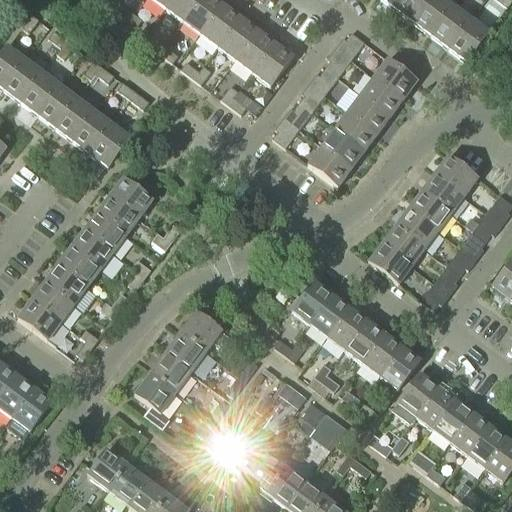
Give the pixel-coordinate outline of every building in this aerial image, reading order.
[(148,0),(147,1),(165,14),(175,0),(148,0)] [(183,27),(203,0),(175,0),(165,14),(183,27)] [(208,0),(203,0),(183,27),(200,41),(223,11),(208,0)] [(379,0),(378,2),(396,15),(407,0),(379,0)] [(407,0),(396,15),(414,29),(435,0),(407,0)] [(429,40),(452,11),(437,0),(435,0),(414,29),(429,40)] [(511,5),(504,0),(494,0),(493,3),(506,13),(511,5)] [(128,28),(134,20),(121,10),(115,18),(128,28)] [(218,54),(240,24),(223,11),(200,41),(218,54)] [(447,54),(469,24),(452,11),(429,40),(447,54)] [(29,39),(39,26),(31,20),(21,33),(29,39)] [(134,20),(128,28),(124,33),(132,39),(142,26),(134,20)] [(240,24),(218,54),(235,67),(258,37),(240,24)] [(469,24),(447,54),(467,69),(489,39),(469,24)] [(60,54),(66,46),(54,37),(48,45),(60,54)] [(253,80),(275,50),(258,37),(235,67),(253,80)] [(359,56),(364,48),(351,38),(345,46),(359,56)] [(158,60),(164,52),(150,42),(145,49),(158,60)] [(66,46),(60,54),(56,60),(64,66),(74,52),(66,46)] [(275,50),(253,80),(271,93),(293,63),(275,50)] [(0,93),(2,95),(25,65),(7,52),(0,61),(0,93)] [(164,52),(158,60),(172,69),(177,62),(164,52)] [(25,65),(2,95),(20,108),(42,78),(25,65)] [(329,66),(323,74),(324,74),(337,84),(343,75),(330,65),(329,66)] [(373,83),(403,106),(417,87),(387,65),(373,83)] [(95,80),(101,72),(93,67),(83,80),(91,86),(95,80)] [(193,85),(198,78),(185,68),(180,75),(193,85)] [(198,78),(193,85),(201,91),(211,77),(203,71),(198,78)] [(101,72),(95,80),(108,90),(114,82),(101,72)] [(318,81),(331,91),(337,84),(324,74),(323,74),(318,81)] [(42,78),(20,108),(37,121),(59,91),(42,78)] [(390,124),(403,106),(373,83),(360,101),(390,124)] [(130,106),(136,98),(123,89),(117,97),(130,106)] [(55,134),(77,104),(59,91),(37,121),(55,134)] [(228,111),(233,104),(238,97),(230,92),(220,105),(228,111)] [(136,98),(130,106),(143,116),(149,108),(136,98)] [(299,109),(312,119),(318,111),(305,101),(299,109)] [(377,140),(390,124),(360,101),(347,118),(377,140)] [(72,147),(95,117),(77,104),(55,134),(72,147)] [(233,104),(228,111),(241,121),(246,114),(233,104)] [(306,127),(312,119),(299,109),(293,117),(306,127)] [(95,117),(72,147),(90,160),(112,130),(95,117)] [(334,136),(364,158),(377,140),(347,118),(334,136)] [(112,130),(90,160),(108,174),(130,144),(112,130)] [(276,137),(271,144),(284,153),(290,145),(277,135),(276,137)] [(321,153),(351,176),(364,158),(334,136),(321,153)] [(337,194),(351,176),(321,153),(308,171),(337,194)] [(433,181),(463,202),(476,185),(447,163),(433,181)] [(449,221),(463,202),(433,181),(420,199),(449,221)] [(108,203),(138,226),(152,207),(122,184),(108,203)] [(437,238),(449,221),(420,199),(407,216),(437,238)] [(507,218),(511,211),(498,201),(493,208),(507,218)] [(125,243),(138,226),(108,203),(95,220),(125,243)] [(424,254),(437,238),(407,216),(394,233),(424,254)] [(112,260),(125,243),(95,220),(83,237),(112,260)] [(473,236),(477,230),(469,223),(464,230),(473,236)] [(172,230),(162,243),(170,250),(180,236),(173,231),(172,230)] [(472,237),(485,247),(491,239),(477,230),(473,236),(472,237)] [(411,273),(424,254),(394,233),(381,250),(411,273)] [(99,278),(112,260),(83,237),(69,255),(99,278)] [(480,254),(485,247),(472,237),(466,244),(480,254)] [(165,257),(170,250),(162,243),(158,240),(152,248),(165,257)] [(397,291),(411,273),(381,250),(367,268),(397,291)] [(86,295),(99,278),(69,255),(56,273),(86,295)] [(446,271),(460,281),(465,274),(452,264),(446,271)] [(136,277),(136,278),(138,279),(143,283),(149,275),(136,265),(130,273),(136,277)] [(510,307),(511,304),(511,266),(492,293),(510,307)] [(454,289),(460,281),(446,271),(441,279),(454,289)] [(73,312),(86,295),(56,273),(43,290),(73,312)] [(138,279),(136,278),(126,290),(134,296),(143,283),(138,279)] [(309,331),(331,301),(313,288),(291,318),(309,331)] [(61,329),(73,312),(43,290),(31,307),(61,329)] [(289,299),(281,293),(275,301),(283,307),(289,299)] [(105,307),(104,308),(112,313),(118,318),(128,304),(120,299),(111,311),(105,307)] [(432,317),(438,310),(438,309),(425,299),(419,307),(432,317)] [(326,344),(349,314),(331,301),(309,331),(326,344)] [(55,353),(63,341),(56,336),(61,329),(31,307),(17,325),(55,353)] [(112,313),(104,308),(99,315),(112,325),(118,318),(112,313)] [(344,357),(366,327),(349,314),(326,344),(344,357)] [(213,348),(221,338),(196,318),(180,340),(205,359),(213,348)] [(361,370),(383,340),(366,327),(344,357),(361,370)] [(86,347),(92,352),(98,344),(85,334),(79,342),(84,346),(86,347)] [(221,338),(213,348),(221,354),(229,344),(221,338)] [(190,379),(205,359),(180,340),(164,360),(190,379)] [(378,383),(401,353),(383,340),(361,370),(378,383)] [(76,361),(82,365),(92,352),(86,347),(84,346),(75,359),(76,361)] [(285,363),(291,355),(278,346),(272,353),(285,363)] [(295,350),(291,355),(285,363),(293,369),(303,355),(295,350)] [(401,353),(378,383),(397,397),(419,367),(401,353)] [(175,399),(190,379),(164,360),(149,380),(175,399)] [(238,383),(245,388),(256,373),(250,368),(238,383)] [(0,401),(16,381),(0,369),(0,401)] [(313,382),(312,383),(320,389),(320,388),(326,380),(330,374),(322,369),(313,382)] [(162,437),(169,427),(160,420),(175,399),(149,380),(134,401),(150,413),(143,422),(162,437)] [(320,389),(314,396),(324,403),(330,394),(333,397),(339,390),(326,380),(320,388),(320,389)] [(11,424),(33,394),(16,381),(0,401),(0,415),(11,424)] [(397,411),(392,417),(411,431),(415,424),(438,394),(420,381),(409,395),(397,411)] [(233,405),(245,388),(238,383),(225,400),(233,405)] [(285,389),(277,399),(288,407),(296,397),(289,392),(285,389)] [(29,438),(45,417),(52,408),(33,394),(11,424),(5,431),(23,445),(29,438)] [(432,437),(455,407),(438,394),(415,424),(432,437)] [(355,415),(360,407),(347,397),(342,405),(355,415)] [(266,399),(254,415),(261,420),(274,404),(266,399)] [(360,407),(355,415),(367,424),(373,417),(360,407)] [(450,450),(473,420),(455,407),(432,437),(450,450)] [(214,429),(226,414),(219,409),(207,424),(214,429)] [(467,463),(489,433),(473,420),(450,450),(467,463)] [(205,454),(226,470),(245,444),(251,436),(230,421),(205,454)] [(326,421),(310,442),(327,456),(332,449),(344,434),(326,421)] [(308,441),(313,434),(297,422),(292,429),(308,441)] [(203,445),(214,429),(207,424),(196,440),(203,445)] [(484,476),(507,446),(489,433),(467,463),(484,476)] [(235,477),(247,486),(266,460),(272,452),(251,436),(245,444),(226,470),(235,477)] [(387,463),(392,456),(393,454),(375,441),(369,449),(372,452),(386,462),(387,463)] [(393,454),(392,456),(398,460),(408,447),(402,443),(393,454)] [(511,449),(507,446),(484,476),(502,490),(511,476),(511,449)] [(107,497),(127,471),(106,456),(87,482),(107,497)] [(349,471),(350,473),(355,466),(347,459),(335,476),(342,481),(349,471)] [(269,497),(286,474),(266,460),(247,486),(262,497),(266,500),(269,497)] [(426,482),(432,474),(419,464),(413,472),(426,482)] [(355,466),(350,473),(365,483),(370,477),(355,466)] [(127,511),(128,511),(147,486),(127,471),(107,497),(127,511)] [(288,511),(300,497),(306,489),(286,474),(269,497),(266,500),(281,511),(288,511)] [(432,474),(426,482),(439,492),(445,484),(432,474)] [(158,511),(167,501),(147,486),(128,511),(158,511)] [(467,500),(470,496),(469,495),(470,494),(463,488),(453,502),(460,507),(466,499),(467,500)] [(320,511),(326,504),(316,497),(306,489),(300,497),(288,511),(320,511)] [(485,511),(487,509),(471,497),(470,496),(467,500),(466,499),(460,507),(466,511),(485,511)] [(182,511),(167,501),(158,511),(182,511)]
